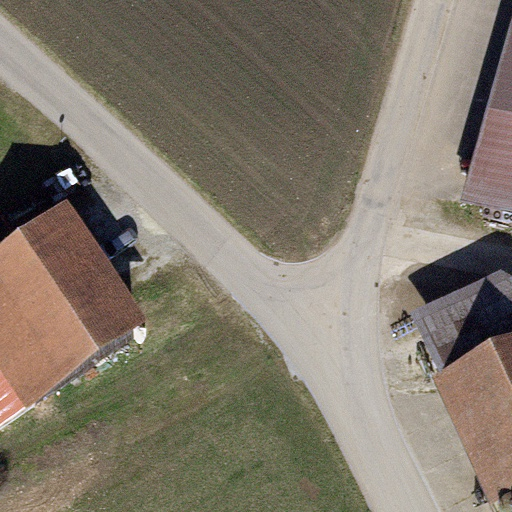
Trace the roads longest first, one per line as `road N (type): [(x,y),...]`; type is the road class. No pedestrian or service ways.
road 1 (unclassified): [(337,358),(0,49)]
road 2 (residential): [(436,0),(337,358)]
road 3 (residential): [(337,358),(411,511)]
